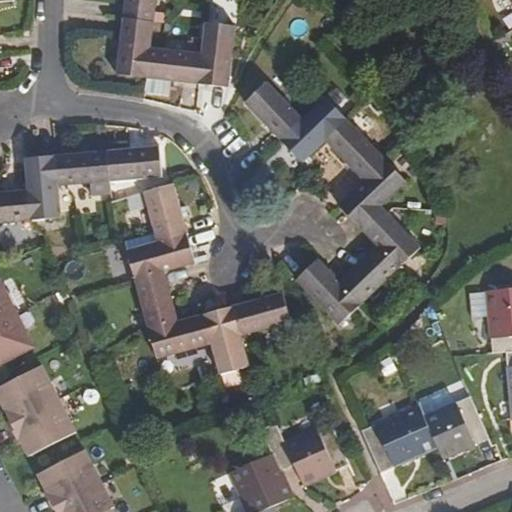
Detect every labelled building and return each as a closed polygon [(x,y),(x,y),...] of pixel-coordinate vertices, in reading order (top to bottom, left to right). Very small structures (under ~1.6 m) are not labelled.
[(157,0),(124,0),(123,16),(156,19),(157,2),(157,0)] [(156,19),(123,16),(117,77),(150,81),(153,49),(156,19)] [(202,54),(199,85),(231,89),(237,27),(227,26),(205,24),(202,54)] [(153,49),(150,81),(199,85),(202,54),(153,49)] [(244,106),(280,143),(304,120),(300,116),(268,83),(244,106)] [(325,141),(347,120),(326,99),(304,120),(280,143),(301,164),(325,141)] [(363,182),(386,160),(347,120),(325,141),(363,182)] [(159,148),(108,152),(111,184),(162,180),(159,148)] [(108,152),(56,157),(59,188),(111,184),(108,152)] [(27,191),(29,223),(31,222),(61,220),(59,188),(56,157),(25,159),(27,191)] [(359,229),(383,207),(408,184),(386,160),(363,182),(338,206),(359,229)] [(158,243),(187,235),(173,186),(143,193),(155,234),(158,243)] [(0,224),(29,223),(27,191),(0,192),(0,224)] [(377,247),(399,269),(422,248),(384,208),(383,207),(359,229),(377,247)] [(438,221),(448,221),(448,209),(438,209),(438,221)] [(136,281),(166,274),(196,266),(187,235),(158,243),(128,251),(136,281)] [(341,283),(362,304),(399,269),(377,247),(341,283)] [(362,304),(341,283),(318,259),(296,280),(339,325),(362,304)] [(180,322),(166,274),(136,281),(149,330),(180,322)] [(0,364),(33,347),(0,281),(0,364)] [(505,354),(511,353),(511,289),(485,291),(488,355),(505,354)] [(284,294),(233,308),(242,338),(244,337),(292,324),(284,294)] [(233,308),(203,316),(211,346),(220,377),(250,368),(242,338),(233,308)] [(158,361),(211,346),(203,316),(180,322),(149,330),(158,361)] [(28,456),(75,433),(41,366),(0,386),(0,400),(11,422),(9,423),(17,438),(19,438),(22,443),(28,456)] [(454,404),(421,418),(435,448),(442,463),(473,448),(472,445),(485,439),(468,400),(455,406),(454,404)] [(416,407),(360,433),(378,474),(435,448),(421,418),(416,407)] [(330,425),(285,445),(294,466),(303,486),(348,466),(330,425)] [(229,476),(245,511),(262,511),(274,507),(293,499),(281,471),(294,466),(285,445),(276,426),(264,431),(275,457),(229,476)] [(56,511),(110,511),(109,509),(113,507),(84,450),(37,474),(42,484),(47,493),(45,494),(53,509),(55,508),(56,511)]
